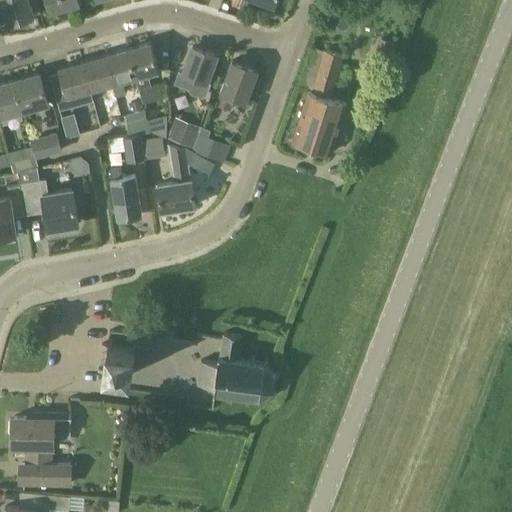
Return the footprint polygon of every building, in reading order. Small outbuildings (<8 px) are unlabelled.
[(34,17),(28,0),(1,0),(9,24),(34,17)] [(80,4),(79,0),(46,0),(50,12),(80,4)] [(128,48),(136,77),(143,104),(156,100),(149,73),(159,70),(151,41),(128,48)] [(217,55),(193,46),(182,75),(179,73),(174,86),(190,91),(192,96),(202,99),(207,97),(211,85),(207,83),(217,55)] [(136,77),(128,48),(105,55),(113,84),(136,77)] [(294,141),(332,153),(348,102),(331,97),(344,56),(326,50),(313,92),(310,91),(294,141)] [(113,84),(105,55),(82,61),(91,90),(113,84)] [(234,98),(246,102),(258,70),(232,60),(221,92),(222,92),(218,104),(230,108),(234,98)] [(91,90),(82,61),(59,68),(67,97),(91,90)] [(14,80),(23,110),(48,103),(40,73),(14,80)] [(0,116),(23,110),(14,80),(0,83),(0,116)] [(93,101),(98,116),(111,113),(106,97),(93,101)] [(98,116),(93,101),(81,105),(85,120),(98,116)] [(127,125),(148,122),(145,108),(125,113),(127,125)] [(225,155),(229,140),(209,134),(211,126),(174,116),(167,139),(225,155)] [(150,132),(148,122),(127,125),(128,134),(150,132)] [(35,153),(36,157),(63,150),(57,131),(30,138),(35,153)] [(139,134),(123,136),(127,160),(144,158),(139,134)] [(162,134),(143,135),(144,149),(162,148),(162,134)] [(170,145),(176,181),(158,185),(162,211),(196,205),(192,179),(190,179),(185,149),(170,145)] [(26,160),(23,149),(8,153),(11,163),(26,160)] [(21,170),(22,182),(27,213),(47,210),(49,228),(66,225),(65,222),(78,220),(73,188),(48,192),(45,179),(42,179),(40,165),(21,170)] [(142,214),(136,175),(123,177),(121,168),(111,169),(118,218),(142,214)] [(27,213),(22,182),(7,185),(9,196),(0,197),(0,235),(17,233),(14,215),(27,213)] [(266,358),(264,362),(254,361),(255,355),(251,355),(250,360),(239,358),(243,334),(225,332),(221,355),(220,356),(219,362),(202,360),(198,383),(215,386),(214,390),(229,393),(229,397),(231,397),(232,392),(245,395),(244,399),(248,399),(248,395),(258,396),(259,400),(262,399),(262,396),(271,391),(274,393),(276,390),(273,387),(275,376),(280,374),(278,371),(275,373),(266,363),(268,359),(266,358)] [(97,370),(132,375),(137,338),(134,337),(132,346),(111,343),(112,334),(108,333),(107,342),(101,341),(101,344),(106,345),(103,368),(97,367),(97,370)] [(54,435),(71,436),(71,414),(35,412),(35,417),(14,416),(14,419),(10,419),(9,432),(14,432),(13,446),(28,446),(28,464),(22,463),(21,483),(70,484),(71,465),(50,464),(51,447),(53,447),(54,435)] [(7,506),(6,511),(48,511),(49,508),(70,510),(71,496),(22,491),(20,507),(7,506)]
